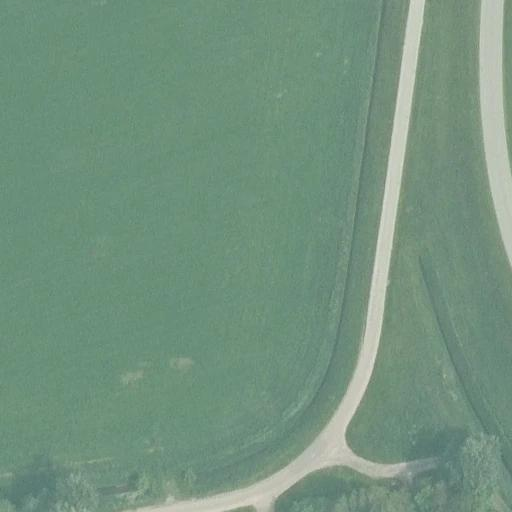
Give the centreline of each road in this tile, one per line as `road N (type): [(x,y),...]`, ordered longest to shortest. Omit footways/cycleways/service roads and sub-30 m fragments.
road 1 (unclassified): [(171,511),(266,493),(326,449),(354,391),(370,331),(415,0)]
road 2 (unclassified): [(511,230),(489,88),(494,0)]
